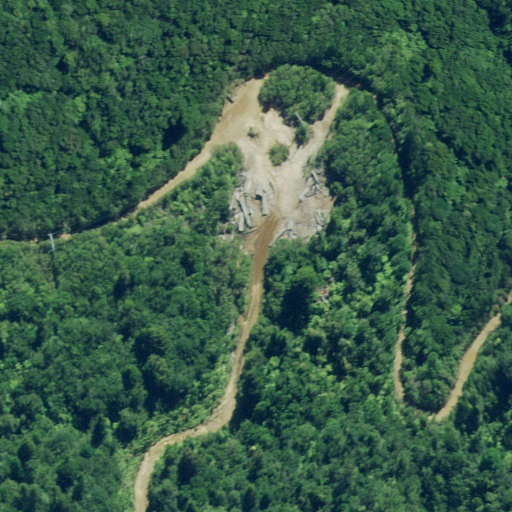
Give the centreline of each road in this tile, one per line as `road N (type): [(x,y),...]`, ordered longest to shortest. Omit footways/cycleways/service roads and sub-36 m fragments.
road 1 (track): [(258,49),(333,70),(388,157),(392,257),(380,345),(434,403),(511,300)]
road 2 (track): [(258,49),(263,270),(213,395),(134,466),(127,511)]
road 3 (track): [(0,237),(113,208),(258,49)]
